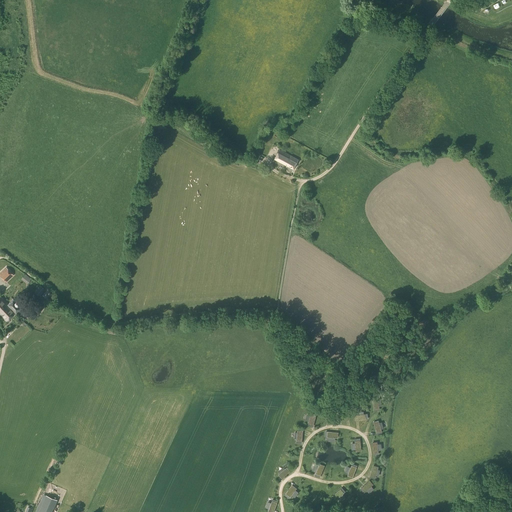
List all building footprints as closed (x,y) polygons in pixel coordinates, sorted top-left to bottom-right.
[(292,171),(298,159),(279,149),(273,161),(292,171)] [(0,276),(6,282),(13,275),(6,267),(0,272),(0,276)] [(27,284),(31,279),(25,274),(21,279),(27,284)] [(39,297),(45,289),(40,285),(33,293),(39,297)] [(11,307),(8,304),(8,305),(0,297),(0,296),(0,313),(6,321),(16,312),(13,309),(11,307)] [(13,299),(8,304),(11,307),(13,309),(16,312),(21,308),(13,299)] [(349,420),(347,414),(345,415),(344,411),(338,413),(339,417),(335,417),(336,423),(349,420)] [(357,415),(354,415),(355,421),(368,419),(367,413),(363,414),(363,411),(356,412),(357,415)] [(313,427),(316,414),(310,413),(310,415),(306,414),(305,421),(308,421),(307,425),(313,427)] [(378,424),(378,421),(377,421),(375,421),(373,422),(374,424),(374,426),(376,431),(377,434),(378,433),(381,432),(380,430),(380,429),(382,428),(382,427),(381,423),(378,424)] [(301,430),(297,430),(297,431),(297,432),(294,432),(294,438),(296,439),(296,443),(301,443),(302,433),(303,430),(301,430)] [(337,438),(338,433),(325,431),(324,437),(328,437),(328,441),(334,442),(335,438),(337,438)] [(355,452),(361,451),(359,438),(354,439),(354,443),(350,444),(351,450),(355,450),(355,452)] [(377,444),(377,442),(371,442),(373,454),(378,453),(378,450),(380,450),(380,444),(377,444)] [(319,478),(324,466),(319,464),(318,466),(314,465),(312,471),(315,472),(314,476),(319,478)] [(352,478),(357,466),(351,464),(350,468),(346,466),(344,472),(348,474),(347,476),(352,478)] [(378,467),(373,465),(369,478),(374,479),(375,476),(378,476),(380,470),(377,469),(378,467)] [(284,469),(283,467),(278,471),(279,473),(278,474),(281,479),(290,471),(287,467),(284,469)] [(363,493),(366,491),(371,486),(373,484),(369,480),(360,489),(363,493)] [(296,488),(292,485),(284,495),(289,499),(296,488)] [(341,488),(332,496),(335,500),(345,492),(341,488)] [(46,495),(42,504),(38,511),(51,511),(53,509),(57,500),(46,495)] [(268,511),(273,511),(277,501),(272,499),(271,503),(267,502),(265,508),(268,509),(268,511)]
